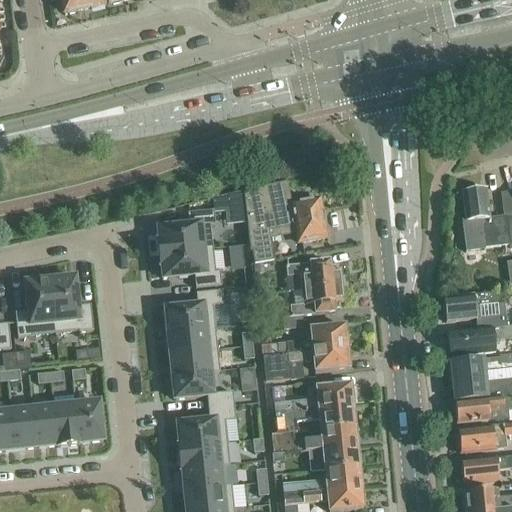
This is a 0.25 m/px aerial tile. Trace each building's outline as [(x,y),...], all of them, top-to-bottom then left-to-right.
[(84,10),(81,0),(60,0),(63,15),(84,10)] [(81,0),(84,10),(104,6),(102,0),(81,0)] [(287,184),(243,193),(254,266),(275,262),(273,248),(271,240),(270,232),(297,228),(299,236),(300,243),(300,244),(305,243),(325,239),(319,202),(289,207),(285,185),(287,185),(287,184)] [(511,216),(490,220),(486,190),(462,193),(467,240),(481,238),(483,250),(509,247),(510,250),(511,250),(511,216)] [(224,198),(212,200),(213,212),(213,216),(225,215),(224,198)] [(189,228),(157,231),(159,244),(157,244),(159,256),(212,250),(210,227),(214,226),(213,216),(213,212),(187,215),(189,228)] [(242,247),(229,248),(230,256),(243,255),(242,248),(242,247)] [(212,250),(159,256),(160,268),(161,268),(162,281),(194,277),(195,290),(221,287),(219,273),(215,274),(212,250)] [(305,292),(340,289),(338,272),(335,273),(335,268),(329,268),(329,264),(287,268),(288,278),(304,277),(305,292)] [(54,282),(49,282),(55,335),(78,332),(78,334),(93,332),(90,307),(77,308),(74,280),(69,280),(69,277),(54,279),(54,282)] [(288,278),(285,279),(287,294),(290,293),(305,292),(304,277),(288,278)] [(27,313),(15,315),(17,340),(32,339),(32,337),(55,335),(49,282),(24,285),(27,313)] [(340,289),(305,292),(307,306),(291,308),(292,319),(334,314),(333,310),(339,309),(339,304),(341,304),(340,289)] [(197,308),(164,311),(167,335),(215,330),(212,308),(223,307),(221,292),(196,295),(197,308)] [(476,321),(475,319),(473,296),(443,300),(446,324),(476,321)] [(477,332),(510,328),(509,315),(475,319),(476,321),(477,332)] [(0,352),(10,351),(8,326),(0,326),(0,352)] [(511,327),(510,328),(477,332),(447,335),(449,359),(494,354),(493,342),(511,339),(511,327)] [(289,354),(346,348),(344,328),(311,332),(312,341),(287,343),(289,354)] [(215,330),(167,335),(169,356),(217,351),(215,330)] [(242,349),(252,348),(251,335),(241,336),(242,349)] [(253,360),(252,348),(242,349),(243,362),(253,360)] [(346,348),(289,354),(266,356),(269,382),(291,380),(290,365),(314,362),(315,373),(349,370),(346,348)] [(217,351),(169,356),(171,378),(219,373),(217,351)] [(453,395),(454,402),(454,403),(511,396),(511,381),(484,384),(483,374),(511,371),(510,357),(500,358),(500,360),(450,364),(453,395)] [(71,373),(72,383),(85,381),(84,371),(71,373)] [(20,382),(19,372),(6,373),(7,383),(20,382)] [(219,373),(171,378),(174,401),(207,398),(208,410),(234,408),(232,394),(212,396),(210,375),(219,374),(219,373)] [(51,385),(64,383),(62,374),(50,375),(51,385)] [(50,375),(37,376),(38,386),(51,385),(50,375)] [(293,403),(273,405),(274,416),(352,408),(350,387),(330,389),(317,391),(318,401),(293,403)] [(457,426),(477,424),(489,423),(488,414),(511,411),(511,397),(454,404),(457,426)] [(98,405),(75,407),(79,445),(102,443),(98,405)] [(75,407),(53,409),(57,447),(57,449),(79,446),(79,445),(75,407)] [(209,423),(177,426),(179,449),(178,449),(178,450),(227,445),(224,423),(235,422),(234,408),(208,410),(209,423)] [(352,408),(274,416),(276,436),(296,434),(295,424),(320,422),(321,431),(354,428),(352,408)] [(36,450),(57,447),(53,409),(32,412),(36,450)] [(36,450),(32,412),(10,414),(14,452),(36,450)] [(0,415),(0,453),(14,452),(10,414),(0,415)] [(460,455),(480,453),(495,452),(494,442),(505,441),(504,438),(511,437),(511,426),(492,429),(457,433),(460,455)] [(276,436),(274,436),(276,456),(309,453),(322,451),(356,449),(354,428),(321,431),(322,440),(297,443),(296,434),(276,436)] [(253,455),(263,454),(262,441),(252,442),(253,455)] [(227,445),(178,450),(180,472),(229,466),(227,445)] [(322,451),(309,453),(311,473),(324,472),(359,469),(358,464),(360,464),(359,453),(357,454),(356,449),(322,451)] [(285,457),(273,459),(274,466),(286,465),(285,457)] [(463,486),(483,484),(498,482),(497,473),(511,471),(511,458),(461,464),(463,486)] [(229,466),(180,472),(180,473),(181,472),(184,493),(231,488),(231,487),(222,488),(220,468),(229,467),(229,466)] [(301,484),(283,486),(285,497),(302,495),(320,493),(327,493),(361,490),(359,469),(324,472),(325,482),(301,484)] [(266,484),(265,471),(255,472),(257,485),(266,484)] [(258,498),(268,497),(266,484),(257,485),(258,498)] [(231,488),(184,493),(185,511),(220,511),(234,511),(231,488)] [(361,490),(327,493),(328,504),(328,511),(353,511),(363,511),(361,490)] [(465,511),(495,511),(511,510),(511,497),(497,499),(497,491),(464,495),(465,511)] [(302,495),(285,497),(286,511),(308,511),(308,506),(321,504),(320,493),(302,495)]
